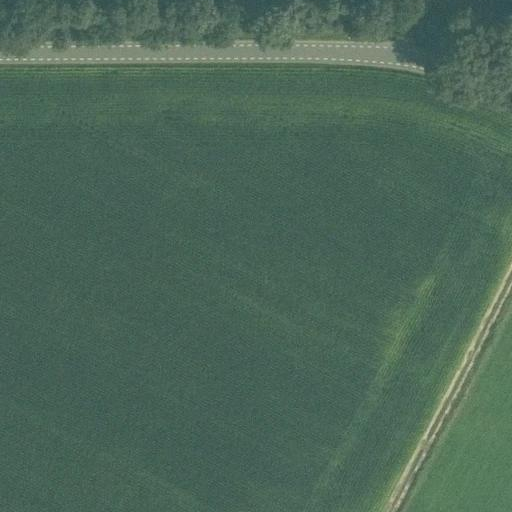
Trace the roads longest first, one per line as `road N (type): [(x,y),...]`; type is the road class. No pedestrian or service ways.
road 1 (tertiary): [(0,54),(389,54),(446,62),(511,92)]
road 2 (track): [(375,511),(511,248)]
